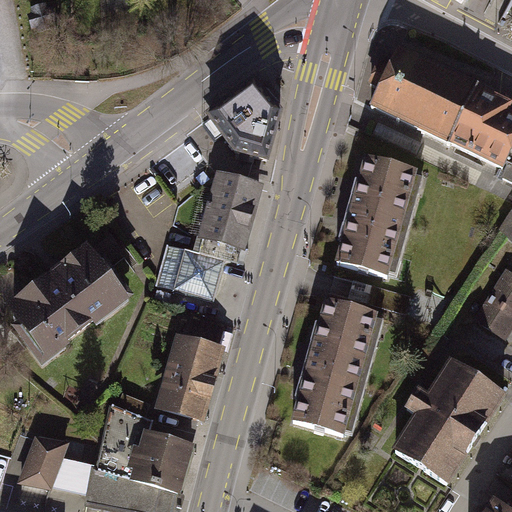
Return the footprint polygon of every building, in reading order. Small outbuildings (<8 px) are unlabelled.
[(34,14),(28,16),(33,30),(38,28),(39,33),(55,28),(53,23),(58,21),(54,8),(49,9),(47,3),(32,9),(34,14)] [(511,111),(397,55),(370,109),(511,178),(511,111)] [(280,110),(259,84),(214,119),(235,147),(266,155),(280,110)] [(266,185),(207,167),(181,252),(218,264),(221,256),(242,262),(266,185)] [(428,203),(367,187),(341,293),(401,308),(428,203)] [(126,297),(83,239),(0,299),(0,309),(39,362),(126,297)] [(181,252),(161,246),(148,291),(205,308),(218,264),(181,252)] [(511,330),(511,278),(505,274),(474,319),(505,341),(511,330)] [(383,345),(328,331),(298,444),(353,459),(383,345)] [(213,346),(167,336),(150,413),(196,423),(213,346)] [(511,398),(451,357),(389,447),(449,487),(511,398)] [(188,448),(144,437),(148,419),(106,408),(90,467),(57,458),(61,445),(27,436),(15,483),(129,511),(147,511),(153,492),(175,498),(188,448)] [(511,511),(511,505),(511,506),(494,496),(483,511),(511,511)]
